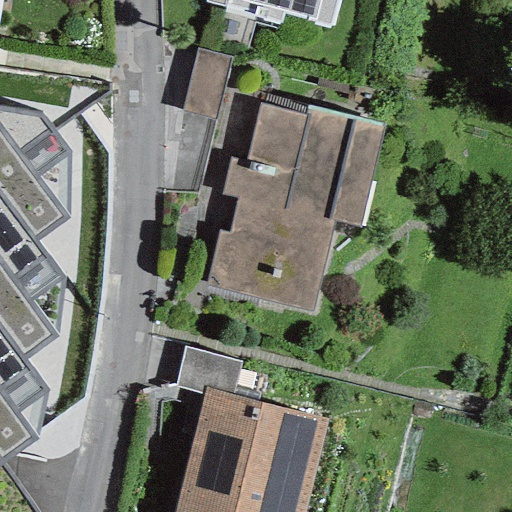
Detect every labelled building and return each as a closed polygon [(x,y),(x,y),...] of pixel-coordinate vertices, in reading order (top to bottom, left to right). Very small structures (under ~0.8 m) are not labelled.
[(204,0),(204,2),(224,8),(226,0),(230,0),(333,28),(340,0),(204,0)] [(232,57),(197,48),(181,113),(215,122),(232,57)] [(385,124),(261,93),(244,160),(228,156),(219,194),(236,199),(228,233),(217,230),(203,286),(311,313),(334,221),(359,228),(385,124)] [(67,108),(0,96),(0,255),(17,258),(28,183),(57,187),(67,108)] [(240,360),(184,346),(173,388),(204,395),(205,390),(231,396),(240,360)] [(231,396),(205,390),(204,395),(173,511),(302,511),(327,420),(231,396)]
